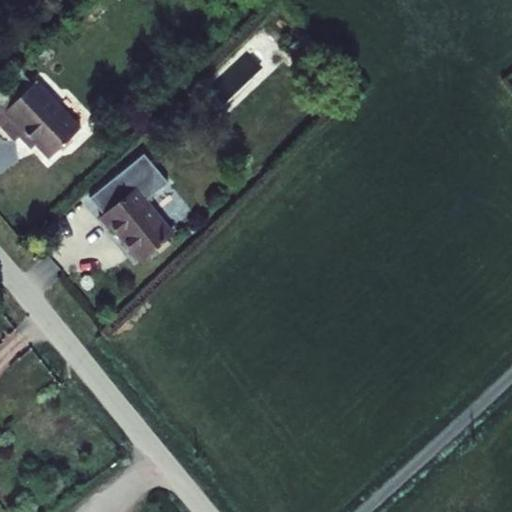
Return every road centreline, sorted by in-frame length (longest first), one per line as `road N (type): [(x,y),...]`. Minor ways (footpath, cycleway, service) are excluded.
road 1 (residential): [(0,264),(203,511)]
road 2 (unclassified): [(365,511),(511,376)]
